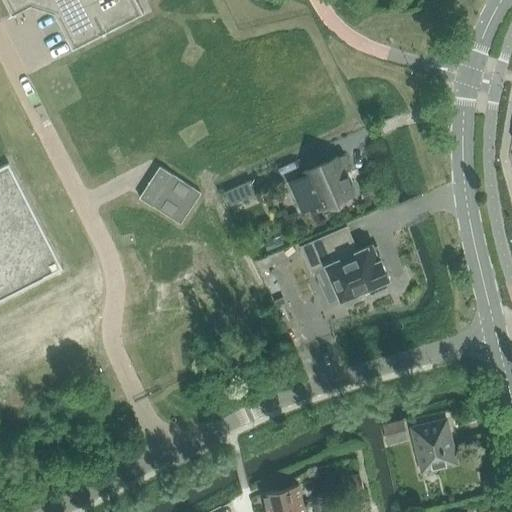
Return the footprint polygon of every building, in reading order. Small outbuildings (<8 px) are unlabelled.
[(147,15),(139,0),(6,0),(14,14),(33,4),(56,12),(77,50),(147,15)] [(351,169),(344,154),(305,171),(307,176),(290,183),(302,210),(319,203),(323,214),(342,206),(339,200),(353,193),(350,185),(352,184),(352,182),(350,183),(347,176),(349,175),(348,174),(345,175),(344,172),(351,169)] [(0,301),(62,269),(63,269),(9,163),(0,167),(0,301)] [(204,192),(163,164),(142,195),(183,223),(204,192)] [(226,193),(230,204),(230,205),(257,194),(256,192),(256,193),(254,187),(251,182),(252,182),(251,180),(225,192),(225,193),(226,193)] [(357,251),(347,226),(301,246),(312,272),(327,266),(341,299),(368,287),(371,295),(388,287),(385,280),(389,278),(381,260),(379,261),(372,245),(357,251)] [(281,235),(264,242),(267,250),(284,243),(281,235)] [(275,278),(267,282),(273,295),(281,292),(275,278)] [(168,299),(176,324),(219,311),(211,285),(168,299)] [(151,310),(165,304),(160,290),(145,296),(151,310)] [(287,306),(278,310),(286,326),(295,322),(287,306)] [(404,419),(383,424),(386,436),(407,431),(404,419)] [(456,463),(446,420),(413,428),(423,470),(456,463)] [(361,474),(347,477),(351,495),(365,492),(361,474)] [(267,511),(279,511),(304,506),(299,484),(263,493),(267,511)] [(365,492),(358,494),(360,505),(368,503),(365,492)]
